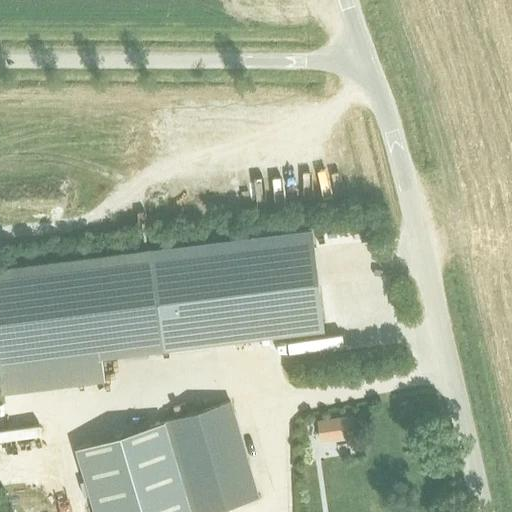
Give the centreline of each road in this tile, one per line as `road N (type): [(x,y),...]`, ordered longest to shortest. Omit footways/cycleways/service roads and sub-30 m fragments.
road 1 (tertiary): [(485,511),(399,147),(366,62)]
road 2 (unclassified): [(0,59),(366,62)]
